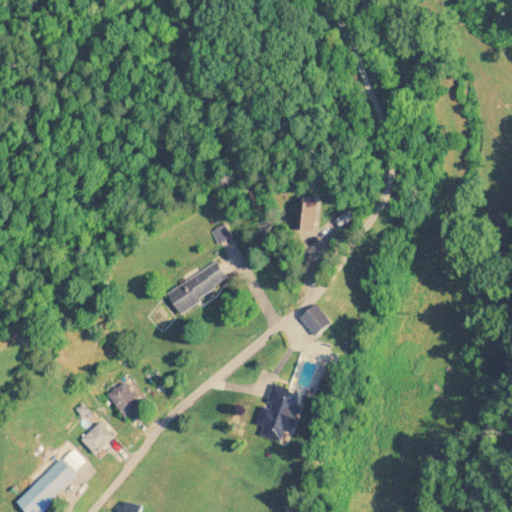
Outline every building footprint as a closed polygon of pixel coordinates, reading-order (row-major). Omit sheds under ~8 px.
[(318,232),(319,201),(299,201),(299,231),(318,232)] [(169,294),(182,315),(232,283),(219,262),(169,294)] [(323,339),(337,325),(318,305),(304,319),(323,339)] [(132,420),(146,406),(124,383),(110,396),(132,420)] [(303,394),(273,386),(262,427),(267,429),(265,438),(289,444),(303,394)] [(83,441),(99,457),(118,438),(102,422),(83,441)] [(26,511),(45,511),(80,475),(63,458),(20,505),(26,511)]
